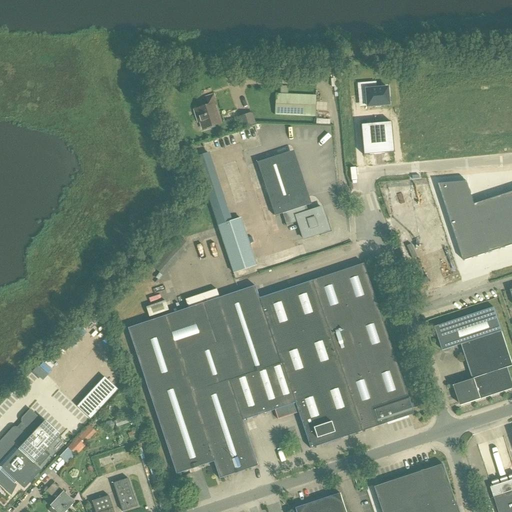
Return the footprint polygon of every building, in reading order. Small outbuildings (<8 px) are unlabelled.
[(388,89),(360,92),(361,104),(368,103),(369,109),(390,106),(388,89)] [(315,117),(316,95),(275,93),(274,115),(315,117)] [(220,123),(214,104),(216,104),(213,95),(206,97),(209,105),(194,110),(198,122),(200,122),(202,129),(220,123)] [(256,113),(242,115),(244,128),(258,126),(256,113)] [(391,122),(360,125),(363,155),(394,153),(391,122)] [(315,136),(332,135),(332,134),(338,133),(337,125),(314,126),(315,136)] [(330,171),(339,171),(338,144),(329,144),(330,156),(329,156),(330,171)] [(308,212),(306,206),(311,204),(293,150),(257,162),(274,216),(282,214),(286,226),(297,222),(303,239),(319,234),(320,236),(331,232),(327,220),(326,221),(321,207),(308,212)] [(232,221),(209,152),(194,157),(233,273),(257,265),(241,218),(232,221)] [(341,172),(328,173),(330,191),(334,191),(335,204),(337,204),(338,212),(349,211),(349,205),(343,205),(341,172)] [(511,190),(475,203),(468,180),(437,178),(443,196),(464,261),(511,245),(511,190)] [(163,270),(179,252),(173,247),(157,266),(163,270)] [(296,256),(284,258),(285,264),(297,261),(296,256)] [(413,414),(363,263),(259,298),(255,286),(219,298),(216,289),(185,299),(188,308),(127,328),(176,474),(213,462),(219,479),(257,466),(242,420),(274,410),(277,418),(297,411),(310,449),(413,414)] [(252,276),(272,270),(269,263),(261,265),(262,267),(250,271),(252,276)] [(197,273),(184,276),(185,283),(199,280),(197,273)] [(149,317),(168,311),(165,301),(146,307),(149,317)] [(511,366),(511,362),(494,307),(435,327),(443,351),(461,345),(473,379),(454,385),(461,406),(511,388),(511,381),(507,368),(511,366)] [(111,354),(101,343),(96,348),(92,343),(85,349),(100,365),(111,354)] [(112,374),(116,366),(111,363),(107,371),(112,374)] [(37,367),(32,372),(42,381),(47,376),(37,367)] [(103,377),(76,407),(90,419),(117,390),(103,377)] [(131,393),(120,396),(125,417),(136,414),(131,393)] [(0,485),(11,495),(17,485),(14,483),(16,481),(24,489),(41,470),(33,463),(35,461),(37,463),(38,462),(46,457),(48,456),(45,453),(59,437),(58,436),(60,435),(44,420),(43,422),(29,409),(22,417),(21,418),(21,419),(20,420),(20,421),(21,422),(21,423),(21,424),(22,424),(23,425),(19,429),(17,427),(14,427),(12,428),(0,441),(0,485)] [(134,420),(120,424),(121,429),(136,426),(134,420)] [(108,430),(113,429),(114,424),(111,421),(106,422),(104,426),(108,430)] [(85,444),(96,432),(89,425),(77,437),(67,447),(76,456),(86,445),(85,444)] [(143,440),(136,442),(138,449),(143,447),(144,451),(146,450),(145,447),(143,443),(143,440)] [(456,505),(455,504),(442,464),(373,487),(381,511),(453,511),(453,509),(454,508),(455,507),(455,506),(456,505)] [(122,511),(137,506),(128,478),(113,483),(122,511)] [(511,511),(511,480),(491,487),(498,511),(511,511)] [(63,491),(54,483),(46,491),(55,500),(49,506),(51,507),(49,509),(49,511),(50,511),(65,511),(74,502),(63,491)] [(345,511),(339,493),(294,508),(295,511),(345,511)] [(94,511),(113,511),(108,496),(91,501),(94,511)]
